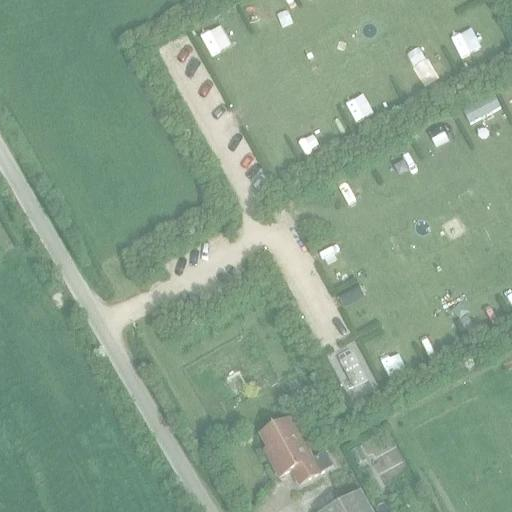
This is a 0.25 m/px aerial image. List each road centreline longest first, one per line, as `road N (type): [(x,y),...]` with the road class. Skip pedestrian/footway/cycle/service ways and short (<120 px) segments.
road 1 (unclassified): [(212,511),(0,154)]
road 2 (track): [(259,240),(104,329)]
